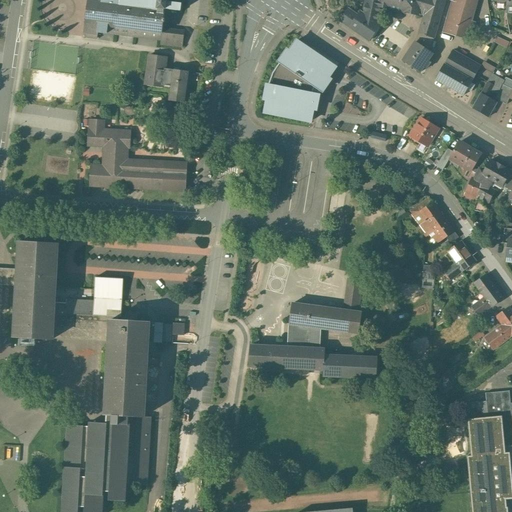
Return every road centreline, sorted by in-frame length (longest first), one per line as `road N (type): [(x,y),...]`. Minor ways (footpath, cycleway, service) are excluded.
road 1 (residential): [(235,128),(395,159),(439,192),(511,288)]
road 2 (residential): [(224,216),(185,511)]
road 3 (secondary): [(277,0),(511,148)]
road 4 (residential): [(0,198),(224,216)]
road 5 (residential): [(274,0),(249,53),(235,128)]
road 6 (residential): [(0,131),(17,0)]
